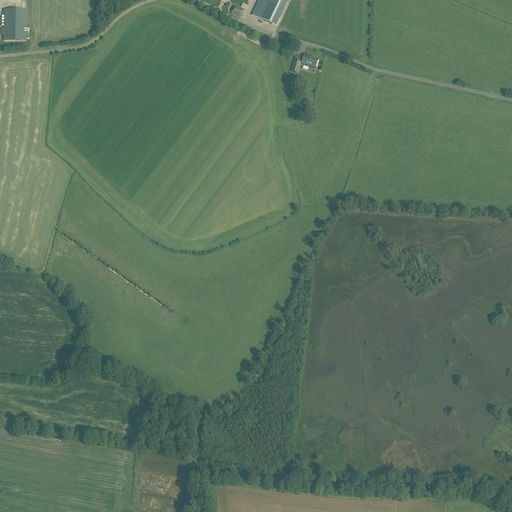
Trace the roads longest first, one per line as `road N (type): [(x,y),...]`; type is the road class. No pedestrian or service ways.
road 1 (track): [(511,101),(384,73),(218,10)]
road 2 (track): [(0,56),(90,45),(150,0)]
